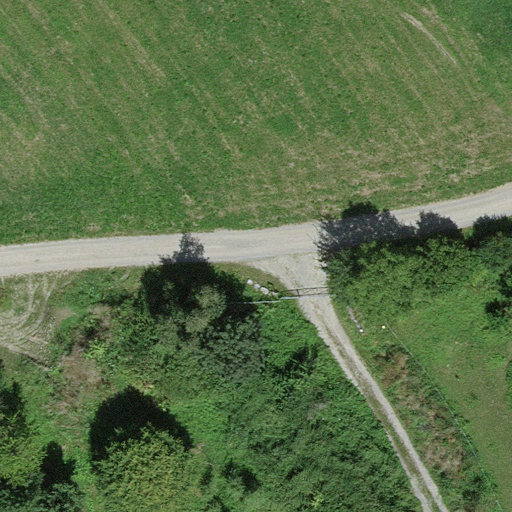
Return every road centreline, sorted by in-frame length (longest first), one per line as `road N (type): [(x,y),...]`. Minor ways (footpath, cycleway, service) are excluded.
road 1 (track): [(0,244),(67,234),(340,235),(511,193)]
road 2 (track): [(277,235),(445,511)]
